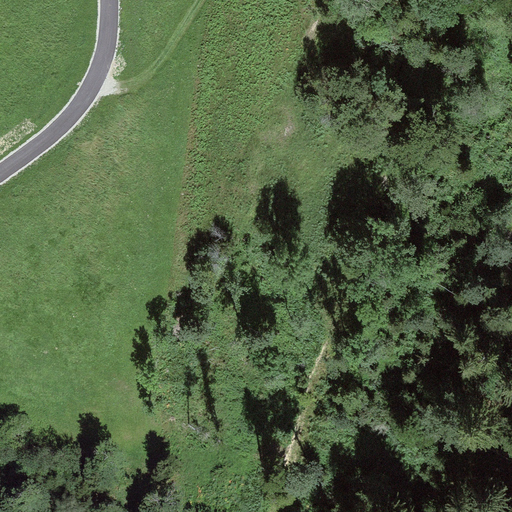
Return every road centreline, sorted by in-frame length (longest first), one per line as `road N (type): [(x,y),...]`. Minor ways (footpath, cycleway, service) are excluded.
road 1 (track): [(110,0),(103,60),(79,109),(0,173)]
road 2 (track): [(94,83),(139,76),(199,0)]
